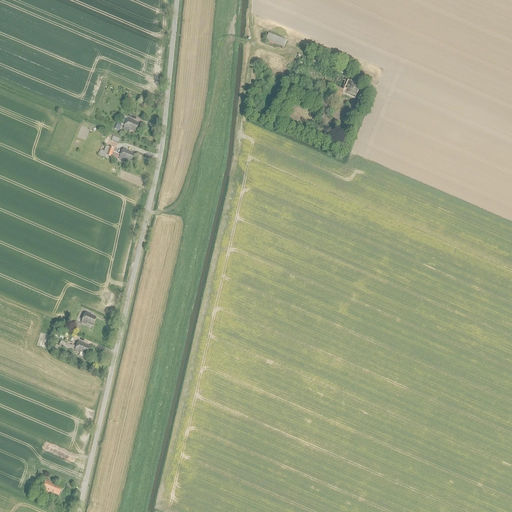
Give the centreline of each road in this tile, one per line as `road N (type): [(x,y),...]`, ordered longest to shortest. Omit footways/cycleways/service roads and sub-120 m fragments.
road 1 (tertiary): [(177,0),(162,147),(79,511)]
road 2 (track): [(148,211),(179,200),(211,126),(230,39),(256,44)]
road 3 (track): [(238,159),(257,40),(252,0)]
